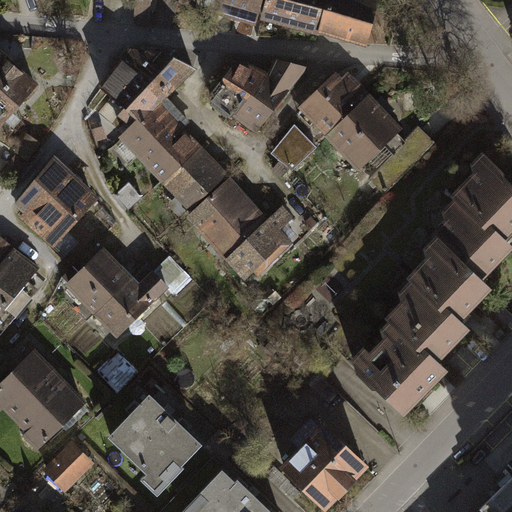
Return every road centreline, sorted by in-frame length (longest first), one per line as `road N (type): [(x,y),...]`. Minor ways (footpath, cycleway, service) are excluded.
road 1 (residential): [(0,21),(493,64)]
road 2 (residential): [(372,511),(511,370)]
